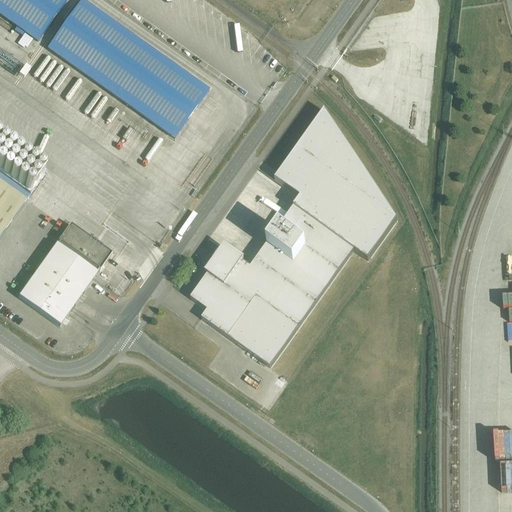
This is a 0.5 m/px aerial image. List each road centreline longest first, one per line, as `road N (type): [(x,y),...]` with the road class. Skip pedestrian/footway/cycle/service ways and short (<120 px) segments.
road 1 (tertiary): [(121,327),(353,0)]
road 2 (tertiary): [(121,327),(377,511)]
road 3 (tertiary): [(0,333),(49,368),(72,369),(94,360),(121,327)]
